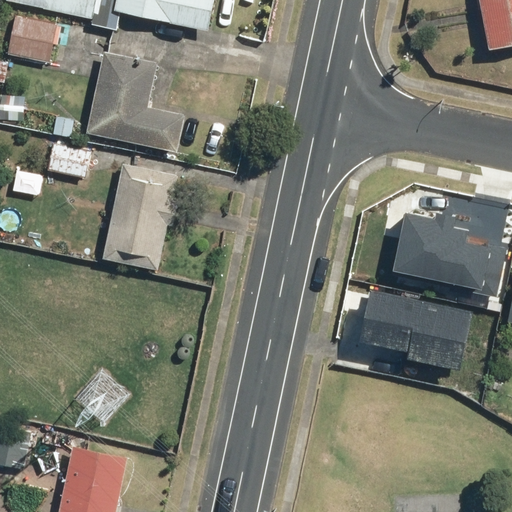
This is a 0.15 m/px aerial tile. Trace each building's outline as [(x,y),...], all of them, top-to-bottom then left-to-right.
[(24,0),(99,15),(102,0),(24,0)] [(121,0),(120,8),(215,26),(219,0),(121,0)] [(511,0),(486,0),(496,45),(511,41),(511,0)] [(62,21),(19,13),(11,53),(55,61),(62,21)] [(163,57),(109,47),(93,130),(184,147),(191,111),(154,104),(163,57)] [(12,58),(0,56),(0,82),(10,83),(12,58)] [(29,93),(6,92),(5,108),(12,108),(12,119),(22,119),(23,110),(29,110),(29,93)] [(96,149),(57,140),(51,167),(90,176),(96,149)] [(192,173),(127,161),(109,257),(166,267),(175,218),(184,219),(192,173)] [(406,205),(393,268),(499,291),(510,240),(470,232),(472,223),(458,219),(460,210),(440,205),(438,212),(406,205)] [(373,283),(362,331),(413,342),(411,350),(463,361),(475,305),(373,283)] [(109,362),(79,393),(108,421),(158,370),(144,357),(125,376),(109,362)] [(38,430),(0,422),(0,461),(31,467),(38,430)] [(121,511),(133,453),(80,442),(65,511),(121,511)]
